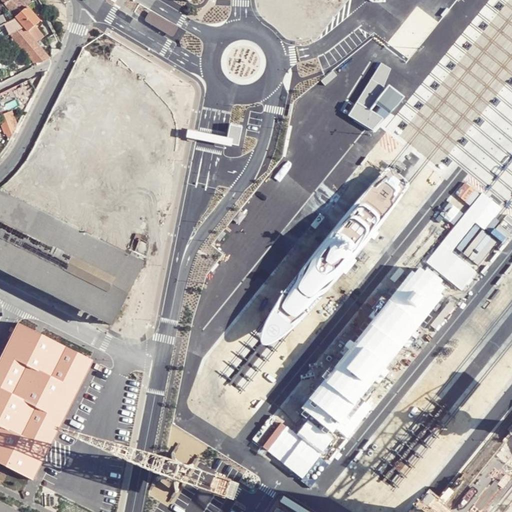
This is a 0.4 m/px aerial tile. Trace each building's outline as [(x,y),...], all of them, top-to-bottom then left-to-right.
[(7,7),(16,18),(23,26),(41,47),(44,44),(41,41),(44,37),(35,26),(39,22),(36,18),(32,14),(27,8),(25,6),(20,0),(11,0),(5,5),(7,7)] [(511,77),(511,0),(509,0),(399,136),(437,168),(511,77)] [(292,22),(270,41),(277,50),(299,31),(292,22)] [(33,63),(37,63),(41,64),(47,61),(51,58),(41,47),(23,26),(8,34),(9,35),(10,34),(34,61),(33,62),(33,63)] [(12,144),(16,137),(11,126),(9,119),(4,122),(12,144)] [(0,198),(0,268),(116,324),(147,261),(1,198),(0,198)] [(303,283),(330,239),(302,223),(276,267),(303,283)] [(99,366),(23,327),(0,372),(0,466),(38,486),(99,366)] [(246,332),(232,366),(243,371),(257,337),(246,332)] [(408,358),(396,379),(421,393),(434,372),(408,358)] [(390,415),(403,394),(390,386),(377,407),(390,415)] [(0,511),(40,511),(0,490),(0,511)]
